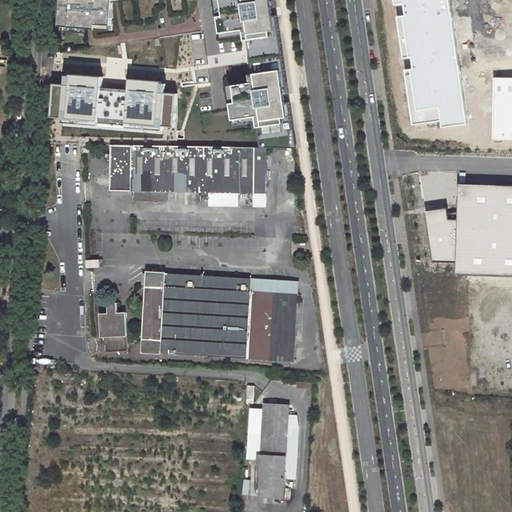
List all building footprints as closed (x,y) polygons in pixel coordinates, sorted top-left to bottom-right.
[(71,0),(67,0),(60,0),(58,28),(95,31),(96,26),(111,27),(113,0),(71,0)] [(225,0),(222,0),(225,18),(219,18),(222,35),(245,32),(246,43),(249,43),(254,84),(234,87),(236,104),(231,105),(233,122),(257,119),(261,149),(291,150),(291,133),(294,133),(275,0),(225,0)] [(450,0),(395,0),(396,5),(406,3),(408,16),(398,17),(405,57),(412,56),(414,67),(403,69),(412,126),(442,122),(443,129),(470,125),(450,0)] [(52,105),(51,119),(175,129),(176,115),(171,115),(172,107),(176,108),(177,95),(161,94),(162,84),(130,81),(129,92),(102,89),(103,78),(71,76),(70,86),(54,85),(53,97),(58,97),(57,105),(52,105)] [(511,78),(495,79),(494,139),(511,139),(511,78)] [(111,146),(110,192),(255,196),(256,149),(221,149),(132,147),(111,146)] [(447,271),(511,273),(511,181),(451,180),(449,213),(441,213),(439,204),(417,207),(424,259),(447,260),(447,271)] [(148,274),(144,352),(292,361),(295,282),(148,274)] [(117,304),(107,304),(108,315),(99,315),(100,339),(105,338),(106,353),(128,352),(127,313),(118,313),(117,304)] [(260,460),(259,496),(284,498),(288,406),(263,404),(262,409),(249,409),(247,459),(260,460)]
